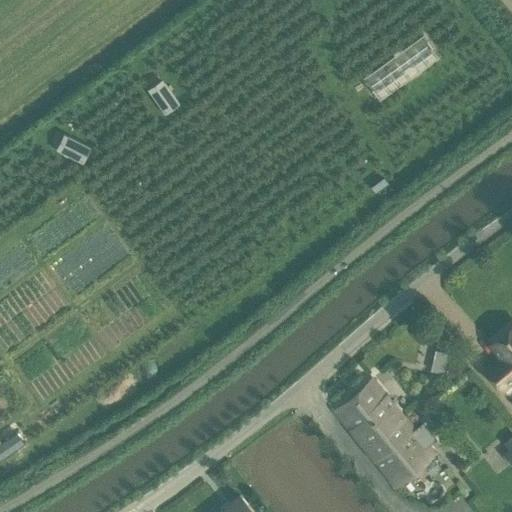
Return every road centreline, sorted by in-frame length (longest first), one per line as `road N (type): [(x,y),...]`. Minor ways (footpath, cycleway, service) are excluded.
road 1 (unclassified): [(1,511),(189,391),(511,137)]
road 2 (unclassified): [(130,511),(205,463),(511,221)]
